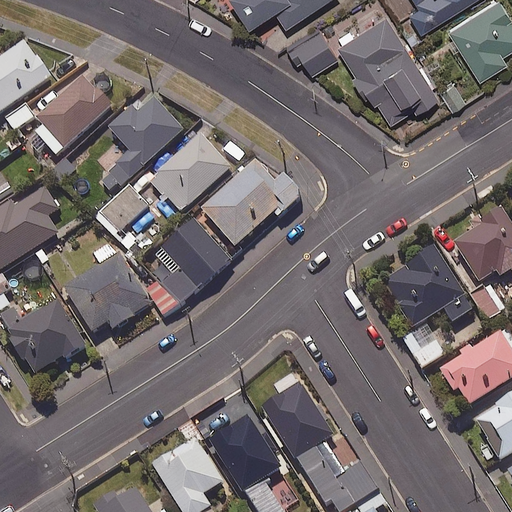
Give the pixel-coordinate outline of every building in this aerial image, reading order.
[(330,0),(235,0),(254,28),(278,12),(289,28),(330,0)] [(413,12),(426,32),(476,0),(415,0),(420,7),(413,12)] [(511,51),(511,18),(501,0),(451,30),(481,81),(509,65),(504,56),(511,51)] [(352,31),(336,41),(375,101),(378,99),(394,124),(416,110),(419,114),(442,99),(389,16),(356,37),(352,31)] [(340,59),(323,32),(297,47),(314,75),(340,59)] [(0,120),(55,82),(28,45),(0,64),(0,120)] [(116,111),(88,80),(41,123),(48,131),(40,139),(61,161),(116,111)] [(453,82),(440,92),(454,112),(467,102),(453,82)] [(187,135),(157,102),(146,112),(141,106),(112,132),(133,155),(103,182),(117,198),(187,135)] [(37,120),(29,107),(8,121),(17,134),(37,120)] [(235,172),(204,139),(154,185),(185,218),(235,172)] [(78,172),(66,159),(54,170),(66,183),(78,172)] [(279,186),(261,165),(206,213),(239,251),(278,217),(282,222),(306,200),(288,179),(279,186)] [(161,217),(131,189),(102,219),(120,236),(131,225),(142,236),(161,217)] [(62,214),(48,191),(19,209),(16,204),(0,214),(0,276),(62,237),(51,221),(62,214)] [(511,223),(507,216),(458,247),(483,287),(511,269),(511,223)] [(234,266),(198,223),(147,266),(183,309),(234,266)] [(118,336),(138,323),(137,321),(155,309),(123,260),(114,246),(95,258),(103,271),(68,293),(97,337),(112,327),(118,336)] [(427,327),(447,313),(456,326),(478,311),(438,252),(387,287),(417,333),(427,327)] [(14,293),(5,279),(0,282),(0,315),(12,308),(5,298),(14,293)] [(504,316),(488,292),(474,301),(490,325),(504,316)] [(89,351),(63,306),(10,336),(37,381),(89,351)] [(417,333),(405,342),(427,375),(449,360),(427,327),(417,333)] [(511,385),(511,335),(509,332),(443,374),(468,413),(511,385)] [(301,465),(329,447),(339,440),(304,388),(266,413),(301,465)] [(511,458),(511,403),(479,423),(503,464),(511,458)] [(277,457),(282,454),(269,434),(264,437),(253,421),(214,447),(256,511),(322,511),(299,475),(272,492),(267,485),(287,472),(277,457)] [(157,470),(183,511),(213,511),(207,500),(227,488),(200,444),(157,470)] [(329,447),(301,465),(332,511),(355,511),(383,494),(364,466),(349,477),(329,447)] [(151,511),(140,493),(123,504),(118,497),(98,509),(99,511),(151,511)] [(381,511),(389,508),(385,500),(363,511),(381,511)]
